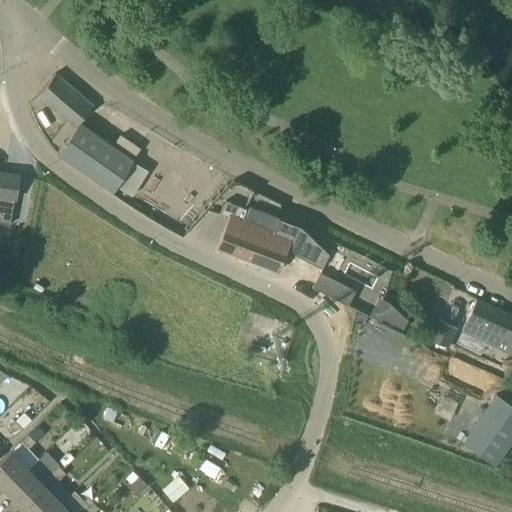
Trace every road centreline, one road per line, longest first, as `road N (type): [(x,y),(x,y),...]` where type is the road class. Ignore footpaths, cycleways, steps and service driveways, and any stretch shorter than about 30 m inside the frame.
road 1 (residential): [(276,511),(322,406),(328,361),(318,327),(282,296),(156,235),(48,162),(20,119),(11,83),(10,47),(31,25)]
road 2 (residential): [(511,298),(155,123),(31,25)]
